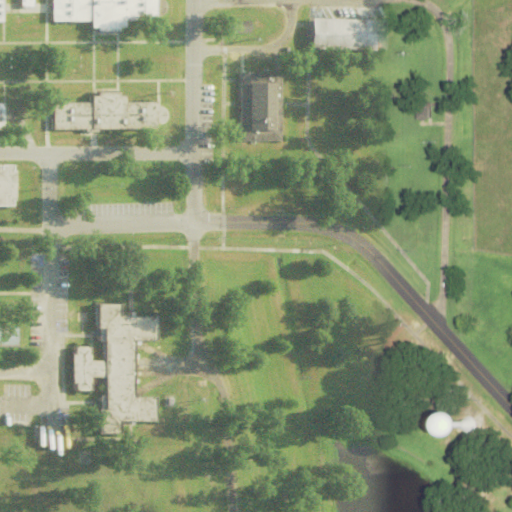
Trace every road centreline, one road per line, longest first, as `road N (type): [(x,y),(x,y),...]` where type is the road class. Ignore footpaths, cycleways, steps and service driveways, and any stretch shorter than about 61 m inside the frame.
road 1 (residential): [(511,404),(377,259),(335,229),(48,225)]
road 2 (residential): [(47,153),(49,406)]
road 3 (residential): [(194,222),(192,0)]
road 4 (residential): [(191,152),(0,152)]
